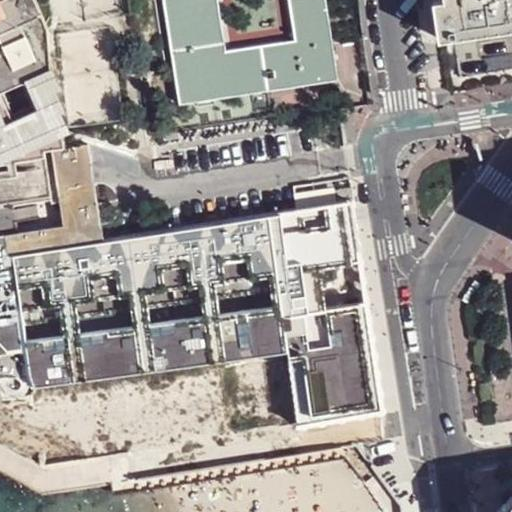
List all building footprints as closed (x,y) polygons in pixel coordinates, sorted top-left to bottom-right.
[(33,0),(0,0),(0,32),(40,14),(33,0)] [(328,0),(166,0),(185,104),(272,90),(340,79),(328,0)] [(511,0),(435,0),(439,38),(511,28),(511,0)] [(40,14),(0,32),(0,67),(8,82),(10,88),(50,69),(49,29),(40,14)] [(0,92),(0,166),(5,166),(47,160),(46,154),(66,151),(66,148),(52,68),(50,69),(10,88),(0,92)] [(0,85),(0,92),(10,88),(8,82),(0,85)] [(69,169),(91,166),(88,147),(66,151),(69,169)] [(72,245),(103,240),(91,166),(69,169),(66,151),(46,154),(47,160),(52,194),(58,233),(70,232),(72,245)] [(5,166),(11,199),(52,194),(47,160),(5,166)] [(0,242),(18,240),(16,228),(14,219),(4,221),(2,209),(1,204),(11,202),(11,199),(5,166),(0,166),(0,242)] [(349,206),(21,259),(41,384),(279,351),(290,427),(382,414),(349,206)] [(13,210),(12,207),(2,209),(4,221),(14,219),(13,210)] [(0,322),(19,320),(17,301),(9,256),(72,245),(70,232),(58,233),(18,240),(0,242),(0,322)] [(32,395),(38,387),(31,378),(19,320),(0,322),(0,474),(45,498),(115,487),(112,460),(50,470),(45,468),(42,463),(37,429),(32,395)] [(138,393),(147,468),(288,452),(286,434),(283,434),(280,411),(205,420),(202,393),(181,395),(178,369),(164,371),(166,390),(138,393)]
